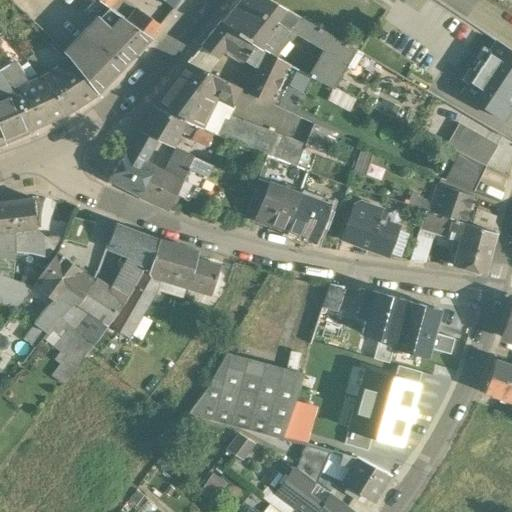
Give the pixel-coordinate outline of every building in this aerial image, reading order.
[(131,24),(109,7),(109,6),(99,0),(94,0),(83,12),(94,23),(63,53),(70,61),(96,95),(150,39),(131,24)] [(163,0),(174,9),(180,0),(163,0)] [(296,16),(267,0),(241,0),(222,24),(233,34),(259,51),(263,51),(277,59),(294,33),(288,30),(296,16)] [(159,27),(141,12),(131,24),(150,39),(159,27)] [(319,30),(296,16),(288,30),(294,33),(311,43),(319,30)] [(277,59),(263,51),(259,51),(233,34),(222,24),(219,22),(200,46),(215,58),(223,47),(254,67),(242,93),(269,105),(290,67),(277,59)] [(354,50),(319,30),(311,43),(323,49),(308,76),(334,89),(354,50)] [(511,53),(495,43),(482,63),(478,61),(471,72),(474,74),(461,94),(501,121),(510,108),(511,109),(511,53)] [(70,61),(41,76),(65,115),(96,95),(70,61)] [(186,63),(178,75),(151,106),(186,123),(223,141),(246,150),(254,128),(241,124),(240,124),(224,116),(237,91),(186,63)] [(65,115),(41,76),(11,91),(14,96),(17,101),(31,130),(65,115)] [(14,96),(0,101),(0,143),(31,130),(17,101),(14,96)] [(186,123),(151,106),(137,132),(155,141),(172,148),(186,123)] [(334,133),(312,123),(303,147),(325,155),(334,133)] [(496,147),(458,124),(444,147),(458,154),(484,167),(496,147)] [(300,145),(254,128),(246,150),(295,167),(301,151),(298,149),(300,145)] [(155,141),(137,132),(126,154),(144,163),(155,141)] [(191,158),(177,151),(166,174),(181,181),(191,158)] [(126,154),(124,152),(108,181),(138,197),(153,168),(144,163),(126,154)] [(484,167),(458,154),(445,180),(473,192),(485,168),(484,167)] [(210,167),(191,158),(181,181),(200,190),(210,167)] [(166,174),(153,168),(138,197),(170,212),(178,196),(174,194),(181,181),(166,174)] [(298,195),(269,184),(256,219),(285,230),(298,195)] [(471,197),(438,186),(431,206),(429,213),(463,224),(471,197)] [(328,206),(298,195),(285,230),(316,241),(328,206)] [(31,199),(10,202),(15,251),(30,255),(30,237),(23,236),(22,231),(34,228),(31,199)] [(424,202),(420,200),(417,209),(425,212),(429,213),(431,206),(423,204),(424,202)] [(10,202),(0,203),(0,250),(15,251),(10,202)] [(381,211),(359,204),(353,207),(342,238),(356,243),(355,245),(385,256),(395,228),(382,223),(384,218),(381,211)] [(496,219),(475,211),(470,226),(492,233),(496,219)] [(429,213),(425,212),(420,228),(459,241),(452,267),(484,275),(495,234),(492,233),(470,226),(463,224),(429,213)] [(158,241),(114,225),(106,246),(129,258),(108,295),(121,304),(124,300),(158,241)] [(418,235),(409,263),(424,265),(432,239),(418,235)] [(58,238),(39,237),(30,237),(30,255),(37,257),(46,260),(51,254),(58,238)] [(197,253),(158,241),(124,300),(141,311),(154,289),(155,276),(210,292),(218,267),(195,260),(197,253)] [(101,256),(89,252),(85,264),(83,274),(91,281),(101,256)] [(57,255),(36,283),(58,299),(47,311),(44,309),(34,324),(46,333),(57,318),(71,304),(77,306),(86,292),(90,284),(91,281),(83,274),(57,255)] [(77,306),(71,304),(57,318),(46,333),(43,337),(65,356),(50,377),(62,386),(105,328),(107,326),(121,305),(121,304),(108,295),(90,284),(86,292),(77,306)] [(343,288),(328,285),(320,310),(335,311),(343,288)] [(405,302),(372,294),(364,292),(357,319),(365,321),(360,336),(374,339),(373,342),(392,347),(405,302)] [(141,311),(124,300),(121,304),(121,305),(107,326),(125,338),(141,311)] [(405,302),(392,347),(427,358),(430,348),(434,335),(440,313),(405,302)] [(511,306),(501,338),(511,341),(511,306)] [(46,333),(34,324),(22,340),(34,349),(43,337),(46,333)] [(278,384),(218,367),(205,390),(187,415),(282,442),(303,370),(301,368),(308,347),(313,331),(295,325),(278,384)] [(452,341),(434,335),(430,348),(448,354),(452,341)] [(511,366),(494,360),(488,377),(511,385),(511,366)] [(421,374),(397,367),(394,378),(418,385),(421,374)] [(400,444),(418,385),(394,378),(365,370),(347,429),(372,436),(400,444)] [(511,385),(488,377),(482,394),(497,399),(496,404),(504,407),(505,402),(511,403),(511,385)] [(367,452),(372,436),(347,429),(343,445),(367,452)] [(243,456),(250,440),(240,436),(234,453),(243,456)] [(327,455),(285,443),(282,451),(299,455),(293,469),(296,470),(313,484),(315,485),(327,455)] [(388,475),(354,460),(353,463),(348,461),(339,458),(336,465),(349,468),(341,485),(347,488),(344,494),(355,500),(359,494),(371,502),(388,475)] [(350,511),(327,494),(319,503),(306,493),(313,484),(296,470),(293,469),(289,466),(270,492),(292,508),(294,505),(303,511),(350,511)]
